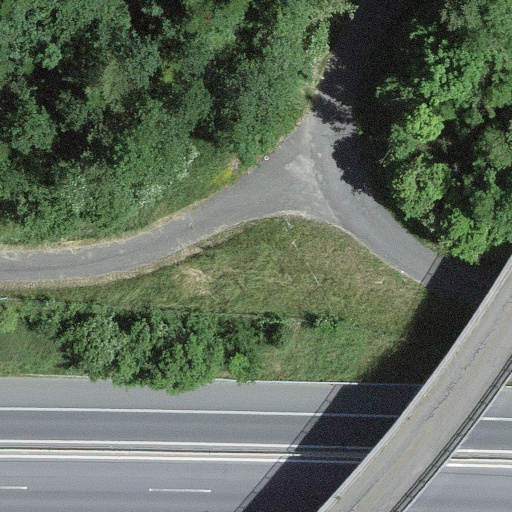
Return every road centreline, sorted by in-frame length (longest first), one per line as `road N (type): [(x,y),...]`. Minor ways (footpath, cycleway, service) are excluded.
road 1 (trunk): [(0,488),(511,499)]
road 2 (trunk): [(511,436),(0,425)]
road 3 (track): [(23,267),(140,216),(201,142),(246,0)]
road 4 (track): [(341,157),(125,254),(0,267)]
road 5 (unclassified): [(511,318),(360,511)]
